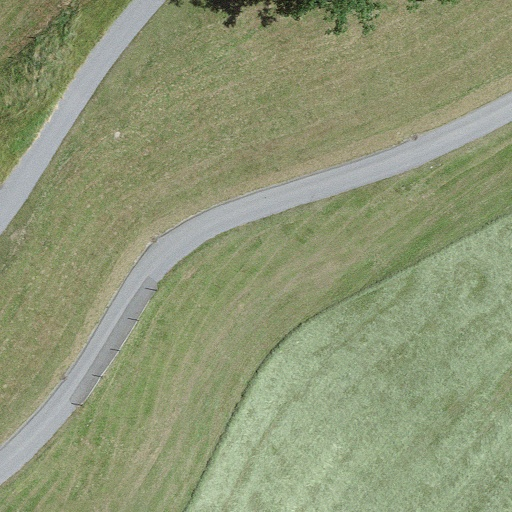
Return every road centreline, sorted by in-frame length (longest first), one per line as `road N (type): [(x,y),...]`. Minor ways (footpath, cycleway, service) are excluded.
road 1 (track): [(511,123),(394,173),(264,209),(182,254),(88,392),(0,478)]
road 2 (track): [(0,224),(173,0)]
